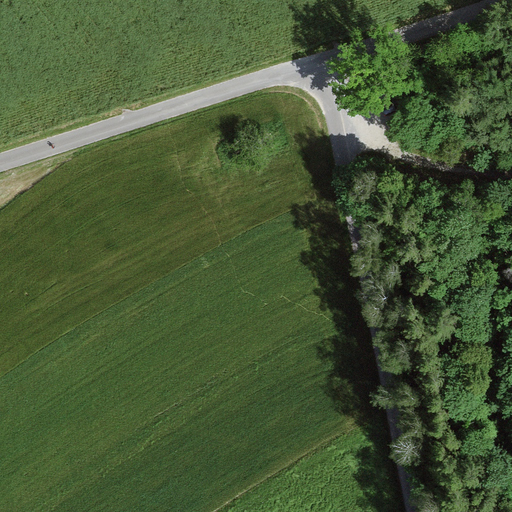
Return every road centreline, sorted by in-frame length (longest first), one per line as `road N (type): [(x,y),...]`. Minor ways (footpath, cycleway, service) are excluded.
road 1 (track): [(410,511),(342,144),(317,62)]
road 2 (track): [(0,158),(317,62)]
road 3 (track): [(505,0),(317,62)]
road 4 (track): [(342,144),(511,176)]
